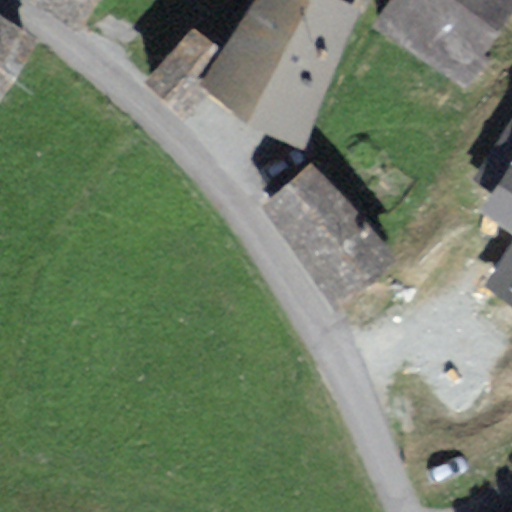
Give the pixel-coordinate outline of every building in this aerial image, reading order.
[(86,0),(52,0),(79,14),(86,0)] [(290,124),(362,0),(253,0),(227,46),(197,29),(154,76),(192,98),(205,75),(290,124)] [(510,0),(393,0),(383,16),(464,69),(510,0)] [(0,81),(31,33),(0,13),(0,81)] [(386,253),(315,160),(267,197),(339,290),(386,253)] [(511,296),(511,162),(488,208),(511,220),(511,239),(488,284),(511,296)]
